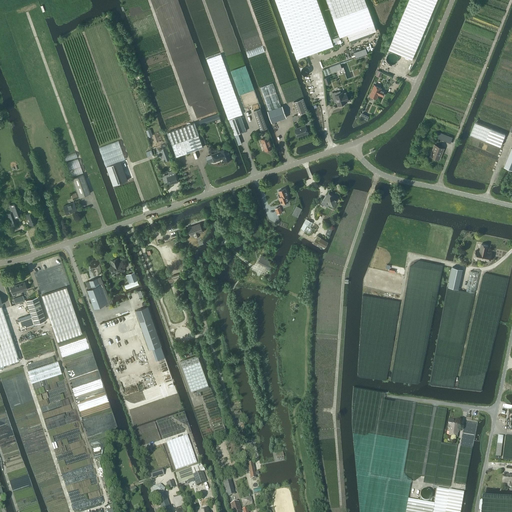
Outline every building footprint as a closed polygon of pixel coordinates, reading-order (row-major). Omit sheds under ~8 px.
[(316,0),(275,0),(277,6),(296,58),(315,52),(333,45),(316,0)] [(364,0),(326,0),(340,37),(347,34),(374,24),(364,0)] [(408,0),(388,50),(391,51),(411,59),(436,0),(408,0)] [(374,24),(347,34),(349,40),(376,30),(374,24)] [(356,57),(367,53),(365,49),(354,53),(356,57)] [(221,55),(207,60),(219,95),(228,119),(229,119),(240,115),(242,114),(221,55)] [(310,61),(310,60),(309,58),(308,57),(307,56),(306,56),(304,56),(303,57),(302,58),(301,59),(301,60),(302,62),(302,63),(304,64),(305,64),(306,64),(308,64),(309,63),(310,61)] [(340,63),(323,69),(325,75),(331,73),(342,69),(340,63)] [(313,72),(314,71),(313,69),(313,68),(311,67),(310,66),(308,66),(307,67),(306,68),(305,70),(305,71),(306,73),(307,74),(309,74),(310,74),(312,74),(313,72)] [(272,83),(260,87),(266,103),(268,110),(280,105),(276,94),(272,83)] [(374,85),(369,96),(376,99),(378,94),(382,96),(384,91),(380,89),(381,88),(374,85)] [(335,95),(332,96),(334,102),(337,101),(338,105),(345,102),(345,101),(348,100),(346,94),(345,94),(345,93),(343,94),(342,92),(341,93),(340,90),(335,92),(333,92),(335,95)] [(298,114),(307,111),(303,98),(293,102),(298,114)] [(267,111),(271,123),(286,117),(282,106),(267,111)] [(253,111),(260,130),(267,127),(260,108),(253,111)] [(201,125),(220,119),(218,114),(199,120),(201,125)] [(246,130),(240,115),(229,119),(234,135),(246,130)] [(475,122),(470,134),(500,146),(505,134),(477,123),(475,122)] [(203,147),(195,123),(168,132),(176,156),(203,147)] [(294,129),(297,137),(308,133),(305,125),(294,129)] [(438,132),(436,137),(438,138),(450,143),(452,137),(438,132)] [(261,140),(264,151),(272,148),(268,137),(261,140)] [(435,145),(431,154),(430,156),(438,160),(443,148),(435,145)] [(232,158),(228,148),(220,150),(220,152),(212,155),(214,161),(220,159),(220,158),(222,157),(224,161),(232,158)] [(511,149),(503,167),(511,170),(511,149)] [(120,161),(106,166),(113,185),(127,180),(120,161)] [(170,176),(167,177),(169,184),(177,181),(173,170),(168,172),(170,176)] [(71,178),(78,197),(90,193),(83,174),(71,178)] [(287,201),(288,201),(286,195),(287,194),(285,188),(278,191),(279,193),(278,194),(279,197),(278,197),(281,204),(285,202),(285,203),(287,202),(288,201),(287,201)] [(336,199),(337,200),(339,197),(336,195),(335,196),(328,193),(324,201),(329,204),(329,205),(333,207),(335,203),(334,202),(336,199)] [(63,206),(66,214),(76,210),(73,202),(63,206)] [(9,205),(11,212),(14,218),(20,215),(18,209),(16,203),(9,205)] [(27,220),(25,221),(27,225),(37,222),(33,211),(25,214),(27,220)] [(16,224),(14,218),(11,212),(5,214),(10,227),(16,224)] [(192,227),(189,228),(191,235),(194,234),(195,236),(199,234),(199,233),(202,231),(199,224),(196,225),(192,227)] [(317,236),(313,243),(322,248),(326,241),(317,236)] [(474,258),(475,258),(475,259),(475,260),(477,260),(478,259),(489,261),(491,254),(486,253),(487,245),(481,244),(479,251),(475,250),(474,258)] [(261,256),(258,262),(266,267),(267,267),(269,262),(269,261),(270,261),(261,256)] [(123,270),(121,264),(119,264),(117,259),(111,261),(113,266),(110,267),(112,274),(123,270)] [(448,287),(458,289),(463,269),(452,267),(448,287)] [(466,291),(474,292),(478,273),(471,271),(466,291)] [(129,283),(124,285),(126,289),(139,284),(137,280),(134,272),(128,274),(131,282),(129,283)] [(88,287),(89,289),(88,289),(87,290),(87,289),(86,289),(89,297),(90,296),(94,307),(104,304),(104,303),(104,304),(105,304),(104,301),(105,301),(108,304),(111,300),(108,297),(103,284),(102,284),(101,282),(102,282),(100,277),(97,278),(96,278),(96,279),(89,281),(89,280),(89,281),(86,282),(88,287)] [(10,287),(12,294),(27,290),(24,282),(10,287)] [(66,287),(41,295),(57,341),(81,333),(66,287)] [(45,320),(41,310),(37,297),(25,301),(33,324),(45,320)] [(0,306),(0,366),(19,360),(1,306),(0,306)] [(147,306),(135,311),(149,350),(152,349),(161,346),(147,306)] [(31,317),(18,322),(20,329),(33,324),(31,317)] [(191,391),(208,385),(197,355),(180,361),(191,391)] [(458,426),(451,425),(449,436),(456,437),(458,426)] [(186,466),(191,465),(197,462),(192,448),(188,435),(180,438),(167,442),(176,469),(186,466)] [(162,448),(157,450),(159,457),(157,458),(158,461),(160,460),(161,464),(167,462),(162,448)] [(253,463),(248,464),(251,479),(256,478),(253,463)] [(191,468),(176,474),(180,484),(188,481),(189,484),(195,482),(196,486),(206,482),(203,472),(205,471),(201,464),(200,464),(191,467),(191,468)] [(162,469),(150,473),(152,479),(164,475),(162,469)] [(511,477),(503,476),(502,478),(502,479),(502,482),(502,483),(502,485),(507,485),(507,486),(508,487),(509,487),(510,486),(511,485),(511,477)] [(166,483),(168,490),(175,488),(173,481),(166,483)] [(227,481),(223,482),(228,496),(232,495),(227,481)] [(165,489),(160,485),(155,487),(154,492),(158,496),(164,494),(165,489)] [(434,504),(408,499),(406,511),(460,511),(464,493),(449,490),(437,488),(436,498),(434,504)] [(161,507),(156,509),(154,510),(154,511),(159,511),(162,511),(171,511),(166,495),(158,498),(161,507)] [(247,511),(247,508),(242,510),(242,511),(241,511),(239,502),(230,505),(232,511),(247,511)]
